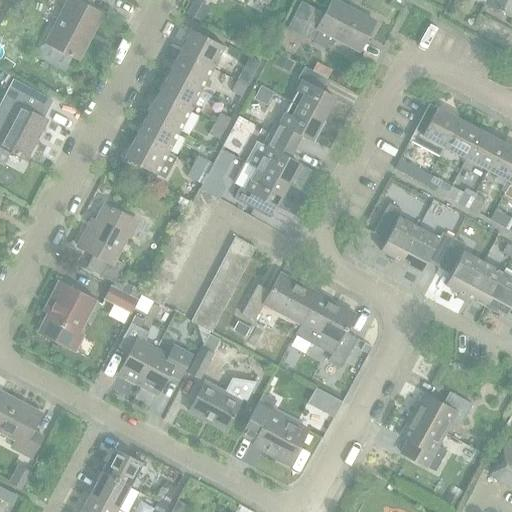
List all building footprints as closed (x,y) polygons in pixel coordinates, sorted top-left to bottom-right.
[(67,0),(45,42),(78,59),(102,13),(87,6),(89,0),(67,0)] [(196,0),(191,0),(185,13),(202,22),(210,7),(196,0)] [(318,29),(359,51),(373,21),(332,0),(330,0),(324,13),(300,1),(286,29),(312,43),(318,29)] [(511,0),(485,0),(485,2),(511,16),(511,0)] [(500,30),(504,22),(486,13),(482,22),(500,30)] [(179,51),(211,68),(223,46),(191,29),(179,51)] [(275,50),(283,34),(277,31),(269,47),(275,50)] [(200,89),(211,68),(179,51),(168,72),(200,89)] [(274,65),(289,72),(294,62),(279,54),(274,65)] [(331,70),(316,62),(311,70),(327,78),(331,70)] [(290,102),(322,119),(333,98),(323,92),(329,81),(303,67),(297,78),(301,80),(290,102)] [(236,81),(246,86),(252,75),(241,70),(236,81)] [(189,111),(200,89),(168,72),(157,94),(189,111)] [(271,101),(277,79),(259,74),(253,96),(271,101)] [(241,97),(246,86),(236,81),(231,91),(241,97)] [(0,146),(26,159),(46,119),(29,110),(35,99),(10,86),(4,96),(15,102),(3,124),(0,122),(0,146)] [(178,132),(189,111),(157,94),(145,115),(178,132)] [(310,140),(322,119),(290,102),(278,123),(274,121),(268,132),(294,146),(300,135),(310,140)] [(458,118),(436,106),(430,103),(411,138),(417,141),(421,134),(443,146),(458,118)] [(240,104),(226,133),(242,141),(256,112),(240,104)] [(213,123),(224,129),(229,118),(219,113),(213,123)] [(166,153),(178,132),(145,115),(134,136),(166,153)] [(465,158),(480,130),(458,118),(443,146),(465,158)] [(218,139),(224,129),(213,123),(208,134),(218,139)] [(487,169),(501,142),(480,130),(465,158),(487,169)] [(287,158),(294,146),(268,132),(261,145),(257,143),(246,163),(287,185),(298,164),(287,158)] [(175,158),(166,153),(134,136),(123,158),(164,180),(175,158)] [(509,181),(511,176),(511,147),(501,142),(487,169),(509,181)] [(191,166),(205,174),(206,173),(206,174),(211,164),(206,162),(207,160),(196,155),(191,166)] [(246,163),(246,164),(243,162),(232,183),(239,186),(232,198),(233,198),(229,206),(239,211),(242,203),(269,217),(275,206),(287,185),(246,163)] [(201,184),(205,174),(191,166),(186,177),(201,184)] [(424,184),(429,174),(418,168),(413,178),(424,184)] [(434,189),(439,179),(429,174),(424,184),(434,189)] [(445,195),(451,185),(439,179),(434,189),(445,195)] [(456,201),(462,192),(451,185),(445,195),(456,201)] [(142,289),(140,293),(161,305),(217,198),(198,188),(191,202),(188,201),(142,289)] [(467,207),(472,197),(462,192),(456,201),(467,207)] [(467,207),(478,213),(483,203),(472,197),(467,207)] [(399,260),(417,227),(397,216),(400,210),(387,203),(372,232),(385,239),(379,249),(399,260)] [(84,267),(113,282),(122,263),(114,259),(134,220),(103,204),(89,232),(85,230),(76,247),(91,254),(84,267)] [(511,231),(511,228),(511,218),(506,215),(501,225),(511,231)] [(437,267),(453,238),(441,231),(437,238),(417,227),(399,260),(420,271),(426,261),(437,267)] [(190,320),(210,331),(254,247),(234,236),(190,320)] [(464,295),(482,262),(461,251),(465,244),(453,238),(437,267),(449,273),(443,284),(464,295)] [(510,257),(511,254),(511,246),(506,243),(501,252),(510,257)] [(484,306),(502,273),(482,262),(464,295),(484,306)] [(299,323),(315,294),(278,273),(269,291),(256,284),(240,313),(253,320),(262,303),(299,323)] [(504,316),(511,302),(511,278),(502,273),(484,306),(504,316)] [(127,280),(121,290),(137,298),(140,293),(142,289),(127,280)] [(38,332),(70,348),(94,299),(58,281),(50,298),(54,300),(38,332)] [(104,299),(130,312),(137,298),(121,290),(111,285),(104,299)] [(315,294),(299,323),(337,344),(328,360),(340,367),(356,338),(344,331),(353,314),(315,294)] [(147,331),(139,327),(142,320),(133,315),(130,322),(117,346),(128,352),(117,372),(136,383),(155,348),(142,341),(147,331)] [(233,330),(245,336),(249,327),(237,321),(233,330)] [(209,349),(215,338),(209,335),(203,346),(201,345),(186,372),(200,379),(214,352),(209,349)] [(155,348),(136,383),(156,393),(167,372),(178,378),(190,355),(173,345),(168,355),(155,348)] [(284,390),(291,375),(277,368),(270,383),(284,390)] [(240,400),(239,399),(240,396),(245,398),(257,376),(256,376),(252,382),(232,379),(225,392),(203,380),(187,410),(224,430),(240,400)] [(411,414),(444,432),(452,420),(460,424),(472,403),(449,390),(442,403),(422,393),(411,414)] [(40,411),(1,391),(0,391),(0,430),(15,438),(11,445),(30,455),(41,434),(31,428),(40,411)] [(251,444),(288,464),(306,430),(269,410),(275,400),(262,393),(248,418),(261,425),(251,444)] [(330,393),(321,409),(334,416),(343,400),(330,393)] [(438,445),(444,432),(411,414),(399,436),(418,446),(411,458),(434,471),(446,450),(438,445)] [(511,439),(509,438),(490,475),(511,486),(511,439)] [(100,471),(128,486),(140,463),(112,449),(100,471)] [(30,472),(17,465),(8,481),(21,488),(30,472)] [(116,508),(128,486),(100,471),(89,494),(116,508)] [(157,501),(166,506),(175,488),(166,483),(157,501)] [(453,485),(449,492),(460,497),(463,491),(453,485)] [(0,511),(6,501),(12,504),(16,495),(0,486),(0,511)] [(449,492),(444,500),(455,506),(460,497),(449,492)] [(114,511),(116,508),(89,494),(78,511),(114,511)] [(172,507),(181,511),(186,504),(176,499),(172,507)] [(162,511),(166,506),(157,501),(150,511),(162,511)]
